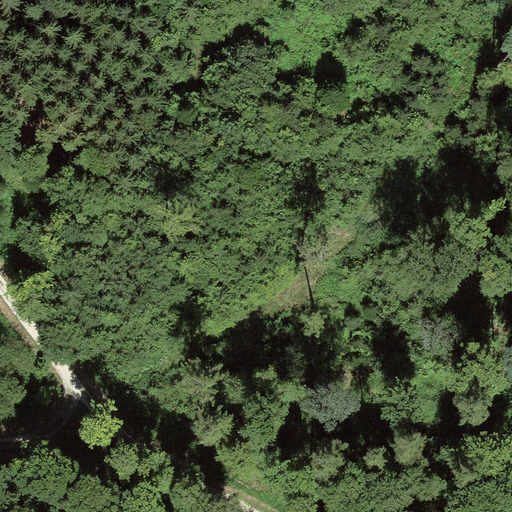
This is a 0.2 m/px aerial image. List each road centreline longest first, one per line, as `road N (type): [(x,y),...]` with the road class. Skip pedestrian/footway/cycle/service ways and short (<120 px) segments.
road 1 (track): [(0,292),(114,440)]
road 2 (track): [(219,511),(114,440)]
